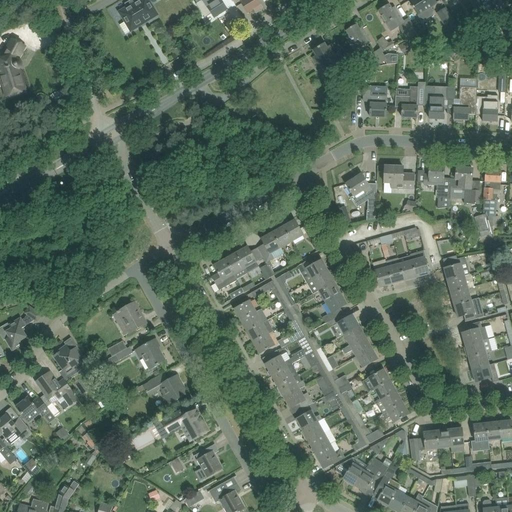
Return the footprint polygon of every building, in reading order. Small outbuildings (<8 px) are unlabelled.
[(118,12),(125,23),(121,25),(126,34),(157,15),(147,0),(144,0),(137,4),(134,0),(130,0),(125,4),(127,7),(118,12)] [(221,0),(201,0),(196,4),(205,18),(212,13),(214,18),(227,9),(221,0)] [(238,0),(243,7),(247,13),(253,9),(255,12),(262,7),(257,0),(238,0)] [(410,0),(409,1),(419,16),(437,4),(435,0),(410,0)] [(475,1),(471,3),(477,12),(482,21),(487,18),(482,9),(476,0),(475,1)] [(476,0),(482,9),(487,18),(490,25),(498,21),(496,9),(502,6),(499,0),(476,0)] [(379,11),(384,20),(386,24),(387,24),(391,31),(398,26),(398,27),(403,24),(395,9),(393,11),(389,5),(379,11)] [(437,13),(452,37),(461,31),(446,7),(437,13)] [(413,23),(401,31),(406,40),(419,33),(413,23)] [(349,36),(346,38),(355,52),(358,50),(358,51),(369,44),(371,43),(363,29),(361,30),(357,25),(346,31),(349,36)] [(383,38),(378,42),(386,50),(396,45),(394,41),(390,43),(388,43),(383,38)] [(12,40),(8,49),(2,60),(0,60),(0,69),(8,95),(25,91),(18,69),(19,69),(20,68),(21,67),(21,66),(21,65),(21,64),(21,63),(21,62),(20,61),(19,60),(18,60),(17,59),(24,46),(12,40)] [(402,51),(409,48),(405,42),(399,45),(402,51)] [(325,45),(321,47),(320,46),(319,47),(317,46),(314,48),(315,50),(314,50),(317,55),(313,58),(318,66),(319,65),(322,69),(324,70),(326,70),(332,67),(337,77),(344,72),(346,78),(349,77),(344,60),(340,52),(334,56),(330,49),(328,50),(325,45)] [(373,53),(381,66),(387,63),(387,65),(398,64),(398,54),(385,56),(381,48),(373,53)] [(460,78),(460,86),(476,87),(476,79),(460,78)] [(454,120),(454,123),(462,123),(462,120),(469,121),(469,115),(476,115),(476,108),(476,97),(477,87),(460,86),(460,94),(459,94),(459,100),(463,100),(463,108),(455,107),(455,110),(454,120)] [(396,107),(403,107),(402,117),(417,118),(417,108),(417,107),(418,99),(418,87),(411,87),(410,97),(396,97),(396,107)] [(425,109),(430,109),(430,119),(443,119),(444,98),(434,97),(434,89),(426,89),(425,109)] [(364,90),(363,101),(371,101),(371,95),(372,92),(377,92),(377,90),(364,90)] [(370,103),(369,117),(386,118),(386,108),(387,96),(371,95),(371,101),(371,103),(370,103)] [(476,108),(476,115),(483,115),(483,122),(498,122),(498,112),(499,96),(489,96),(489,97),(476,97),(476,108)] [(430,164),(429,166),(429,175),(424,175),(424,185),(437,185),(436,198),(438,198),(438,209),(451,208),(450,199),(450,188),(451,179),(443,179),(444,167),(437,167),(437,165),(430,164)] [(385,166),(384,176),(384,184),(392,184),(392,189),(414,190),(414,175),(403,174),(403,167),(385,166)] [(471,190),(473,169),(457,168),(456,180),(451,179),(450,188),(462,189),(462,191),(465,191),(464,204),(479,205),(480,191),(471,191),(471,190)] [(484,200),(483,212),(486,212),(491,228),(499,229),(499,217),(496,216),(497,201),(498,195),(500,195),(502,171),(486,170),(485,182),(486,182),(485,188),(484,200)] [(347,183),(346,184),(353,197),(351,198),(357,207),(369,199),(369,200),(369,210),(376,210),(376,196),(377,185),(368,185),(366,183),(361,174),(353,179),(353,178),(351,178),(347,181),(347,182),(347,183)] [(411,211),(416,211),(416,202),(411,202),(408,200),(404,208),(411,211)] [(489,229),(485,214),(475,217),(479,232),(483,231),(486,230),(488,230),(489,229)] [(349,216),(341,219),(343,225),(351,222),(349,216)] [(294,221),(283,227),(291,242),(303,235),(294,221)] [(311,223),(304,227),(314,244),(321,240),(311,223)] [(283,227),(272,233),(281,248),(291,242),(283,227)] [(281,248),(272,233),(261,239),(273,260),(284,254),(281,248)] [(392,235),(380,238),(381,242),(382,245),(394,242),(393,239),(392,235)] [(248,247),(236,254),(245,269),(248,273),(259,267),(257,262),(248,247)] [(410,255),(410,256),(417,278),(429,274),(425,258),(426,258),(424,251),(410,255)] [(491,260),(494,269),(498,267),(494,252),(476,255),(478,263),(491,260)] [(236,254),(225,260),(233,275),(245,269),(236,254)] [(289,262),(291,266),(303,259),(300,255),(289,262)] [(410,256),(398,259),(405,281),(406,282),(412,281),(412,279),(417,278),(410,256)] [(386,262),(388,268),(392,285),(405,281),(398,259),(398,258),(386,262)] [(233,275),(225,260),(224,260),(224,259),(218,262),(219,263),(214,266),(219,274),(212,278),(219,291),(228,286),(237,281),(233,275)] [(307,269),(313,280),(328,272),(321,260),(307,269)] [(444,269),(448,282),(464,277),(464,276),(470,274),(467,263),(444,269)] [(495,273),(497,280),(502,279),(498,267),(494,269),(481,272),(482,277),(495,273)] [(392,285),(388,268),(375,271),(380,288),(392,285)] [(273,276),(270,270),(262,274),(266,280),(273,276)] [(313,280),(319,291),(334,283),(328,272),(313,280)] [(448,282),(451,294),(468,289),(467,288),(474,287),(471,274),(470,274),(464,276),(464,277),(448,282)] [(276,279),(286,296),(290,294),(283,282),(285,281),(282,276),(276,279)] [(499,290),(500,293),(505,292),(502,279),(497,280),(490,282),(492,287),(494,287),(495,291),(499,290)] [(279,300),(283,298),(273,281),(262,288),(265,293),(272,289),(279,300)] [(253,282),(241,289),(243,293),(255,286),(253,282)] [(319,291),(326,302),(340,294),(334,283),(319,291)] [(451,294),(454,306),(471,301),(478,299),(474,287),(467,288),(468,289),(451,294)] [(243,293),(241,289),(231,295),(233,299),(243,293)] [(505,292),(500,293),(504,305),(509,304),(505,292)] [(286,296),(292,307),(296,305),(290,294),(286,296)] [(327,323),(344,314),(341,308),(347,305),(340,294),(326,302),(331,312),(322,318),(326,324),(327,323)] [(285,311),(288,308),(283,298),(279,300),(285,311)] [(235,310),(241,321),(256,313),(249,301),(235,310)] [(471,301),(454,306),(458,318),(475,314),(471,301)] [(118,313),(122,321),(129,334),(147,324),(135,303),(118,313)] [(292,307),(298,318),(302,316),(296,305),(292,307)] [(34,310),(29,307),(25,314),(27,315),(24,319),(22,320),(21,318),(9,325),(11,329),(6,332),(9,338),(5,340),(12,351),(23,345),(20,342),(24,339),(27,337),(22,329),(26,327),(25,326),(35,321),(38,322),(42,316),(34,310)] [(287,324),(291,322),(295,319),(288,308),(285,311),(281,313),(287,324)] [(241,321),(247,332),(262,324),(256,313),(241,321)] [(337,339),(344,335),(359,327),(353,316),(346,319),(344,314),(327,323),(337,339)] [(302,316),(298,318),(307,334),(311,331),(308,327),(302,316)] [(282,348),(293,342),(304,336),(295,319),(291,322),(298,333),(297,333),(290,337),(289,335),(278,341),(272,332),(268,335),(253,343),(260,354),(279,343),(282,348)] [(247,332),(253,343),(268,335),(272,332),(274,331),(268,320),(262,324),(247,332)] [(344,335),(350,346),(365,338),(359,327),(344,335)] [(462,334),(466,346),(482,341),(489,340),(485,327),(479,329),(462,334)] [(303,344),(309,355),(313,352),(304,336),(293,342),(296,348),(303,344)] [(310,339),(317,350),(321,348),(315,337),(310,339)] [(353,350),(356,357),(371,349),(365,338),(350,346),(343,349),(346,354),(353,350)] [(156,340),(147,345),(138,349),(150,370),(157,367),(166,362),(158,348),(160,347),(156,340)] [(468,353),(469,358),(486,354),(492,352),(489,340),(482,341),(466,346),(466,347),(464,348),(466,353),(468,353)] [(108,349),(113,357),(127,349),(123,341),(108,349)] [(54,356),(60,364),(67,374),(85,361),(76,348),(71,352),(67,346),(54,356)] [(127,349),(113,357),(92,369),(96,375),(116,364),(115,363),(133,353),(130,347),(127,349)] [(317,350),(323,362),(327,359),(327,358),(332,355),(328,348),(323,351),(321,348),(317,350)] [(371,349),(356,357),(363,368),(378,360),(371,349)] [(305,357),(312,368),(320,364),(313,352),(309,355),(305,357)] [(469,358),(473,370),(489,366),(486,354),(469,358)] [(266,365),(272,376),(292,365),(293,364),(290,359),(284,363),(280,356),(266,365)] [(323,362),(330,373),(334,370),(327,359),(323,362)] [(318,370),(322,377),(326,374),(320,364),(312,368),(314,372),(318,370)] [(489,366),(473,370),(473,371),(471,371),(473,378),(475,377),(476,383),(492,378),(493,383),(499,381),(495,364),(489,366)] [(272,376),(278,387),(298,376),(292,365),(272,376)] [(330,373),(339,389),(349,383),(345,375),(339,379),(334,370),(330,373)] [(369,379),(375,390),(390,381),(384,370),(369,379)] [(50,372),(36,382),(46,395),(40,399),(54,417),(60,413),(50,399),(56,395),(59,399),(63,396),(70,406),(79,400),(72,390),(70,388),(64,380),(58,384),(50,372)] [(321,392),(324,397),(336,391),(326,374),(322,377),(316,380),(322,391),(321,392)] [(187,395),(176,376),(167,381),(164,375),(143,387),(148,396),(161,389),(170,404),(187,395)] [(282,393),(284,398),(299,390),(306,386),(303,381),(301,382),(298,376),(278,387),(279,388),(277,389),(280,394),(282,393)] [(375,390),(381,400),(381,401),(396,392),(390,381),(375,390)] [(339,389),(348,405),(352,403),(346,391),(352,388),(349,383),(339,389)] [(299,390),(284,398),(291,409),(299,404),(302,410),(311,405),(314,403),(308,393),(303,396),(299,390)] [(334,398),(341,410),(345,408),(336,391),(324,397),(327,402),(334,398)] [(376,403),(383,414),(388,412),(403,403),(396,392),(381,401),(381,400),(376,403)] [(98,399),(102,406),(111,401),(106,394),(98,399)] [(28,397),(16,407),(29,423),(41,413),(44,417),(50,423),(53,427),(58,423),(55,419),(54,417),(40,399),(39,397),(33,403),(28,397)] [(354,416),(358,413),(364,410),(357,400),(352,403),(348,405),(354,416)] [(388,412),(383,414),(386,420),(390,417),(394,423),(409,415),(403,403),(388,412)] [(197,410),(188,415),(184,408),(162,420),(168,432),(169,434),(176,430),(177,431),(184,428),(191,441),(208,432),(202,421),(203,420),(202,417),(201,418),(200,415),(201,415),(199,412),(198,412),(197,410)] [(341,410),(347,421),(351,419),(345,408),(341,410)] [(296,420),(303,431),(323,420),(320,415),(315,418),(311,411),(296,420)] [(354,416),(361,427),(365,425),(358,413),(354,416)] [(0,431),(1,433),(6,439),(11,445),(20,437),(19,436),(28,429),(19,418),(13,422),(7,415),(0,420),(0,431)] [(347,421),(353,432),(357,429),(351,419),(347,421)] [(511,420),(511,421),(510,419),(505,420),(504,422),(499,422),(501,440),(511,438),(511,420)] [(84,424),(87,429),(94,425),(90,420),(84,424)] [(499,422),(487,424),(489,441),(501,440),(499,422)] [(309,442),(324,434),(318,423),(303,431),(303,432),(302,432),(302,433),(304,438),(305,438),(306,437),(309,442)] [(489,441),(487,424),(474,426),(476,443),(489,441)] [(365,425),(361,427),(367,438),(370,444),(384,436),(380,429),(370,435),(365,425)] [(68,433),(63,427),(56,433),(61,439),(68,433)] [(357,429),(353,432),(360,443),(353,446),(356,452),(367,446),(357,429)] [(462,429),(449,430),(451,447),(464,446),(462,429)] [(309,442),(315,453),(335,442),(337,441),(331,430),(309,442)] [(449,430),(437,432),(439,449),(451,447),(449,430)] [(82,437),(92,448),(97,444),(92,439),(93,438),(88,432),(82,437)] [(439,449),(437,432),(424,433),(426,450),(439,449)] [(0,452),(10,465),(17,460),(7,447),(0,438),(0,452)] [(388,438),(371,448),(377,455),(389,439),(388,438)] [(402,455),(408,454),(406,439),(398,452),(402,455)] [(97,444),(92,448),(93,449),(95,451),(98,454),(102,450),(97,444)] [(203,470),(207,478),(222,470),(223,471),(214,454),(219,452),(215,445),(195,456),(203,470)] [(330,445),(315,453),(315,454),(314,455),(317,460),(319,460),(321,464),(330,460),(333,465),(344,459),(340,450),(334,453),(330,445)] [(411,452),(413,462),(421,461),(420,451),(411,452)] [(184,469),(178,458),(170,463),(176,473),(184,469)] [(355,486),(364,471),(354,465),(355,462),(353,458),(335,468),(337,470),(336,471),(345,477),(344,479),(348,482),(348,484),(352,486),(354,485),(355,486)] [(376,488),(382,479),(386,472),(388,469),(383,465),(379,470),(369,464),(364,471),(355,486),(365,493),(371,484),(376,488)] [(31,466),(26,471),(31,477),(36,472),(31,466)] [(445,467),(441,467),(442,475),(454,474),(454,469),(446,470),(445,467)] [(408,473),(419,479),(421,475),(410,469),(408,473)] [(378,503),(383,505),(384,504),(389,507),(397,492),(401,486),(390,480),(393,476),(386,472),(373,496),(379,499),(378,501),(378,503)] [(430,485),(433,481),(432,481),(421,475),(419,479),(430,485)] [(481,475),(474,476),(475,488),(482,487),(481,475)] [(475,488),(474,476),(467,477),(454,478),(454,481),(467,480),(468,489),(469,497),(476,497),(475,488)] [(233,478),(218,486),(209,491),(216,503),(220,500),(226,510),(225,510),(226,511),(239,511),(244,509),(245,511),(246,511),(236,494),(241,491),(233,478)] [(444,479),(441,493),(447,494),(451,478),(444,479)] [(434,492),(441,493),(444,479),(436,480),(433,481),(430,485),(435,486),(434,492)] [(65,511),(68,500),(79,485),(74,481),(69,488),(65,485),(58,497),(55,508),(50,507),(49,511),(65,511)] [(156,490),(150,492),(154,500),(160,498),(156,490)] [(194,497),(197,503),(205,498),(202,492),(194,497)] [(389,507),(398,511),(400,511),(408,498),(397,492),(389,507)] [(400,511),(414,511),(419,504),(408,498),(400,511)] [(496,499),(497,509),(496,511),(509,511),(508,498),(496,499)] [(20,507),(19,511),(46,511),(48,507),(49,504),(34,500),(31,510),(20,507)] [(176,500),(174,504),(167,511),(174,511),(178,507),(183,510),(185,507),(176,500)] [(496,511),(497,509),(492,509),(491,502),(489,500),(485,501),(483,503),(484,510),(483,511),(496,511)] [(98,511),(111,511),(113,506),(101,503),(98,511)]
